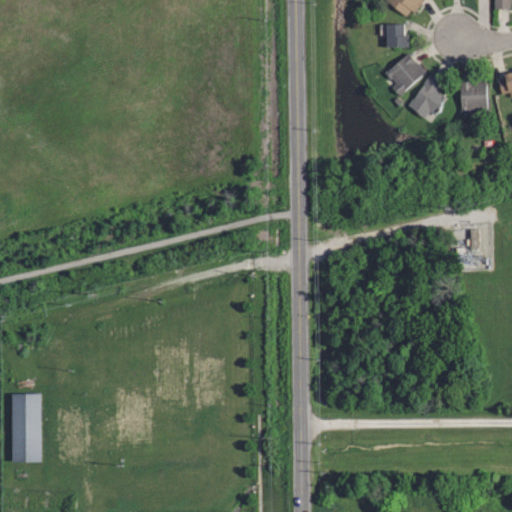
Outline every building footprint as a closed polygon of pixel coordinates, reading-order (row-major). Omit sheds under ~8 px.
[(405,17),(386,0),(425,0),(413,12),(411,10),(405,17)] [(508,0),(508,9),(495,9),(495,0),(508,0)] [(388,47),(388,25),(404,25),(405,36),(407,36),(407,47),(388,47)] [(399,95),(391,87),(395,84),(385,72),(407,54),(424,73),(399,95)] [(511,97),(511,92),(502,94),(498,80),(506,78),(505,73),(511,71),(511,97)] [(424,118),(406,104),(428,75),(440,85),(436,91),(446,98),(433,115),(429,112),(424,118)] [(478,116),(478,111),(460,111),(460,81),(485,80),(486,106),(487,106),(487,115),(478,116)] [(18,462),(47,462),(48,394),(19,393),(18,462)]
